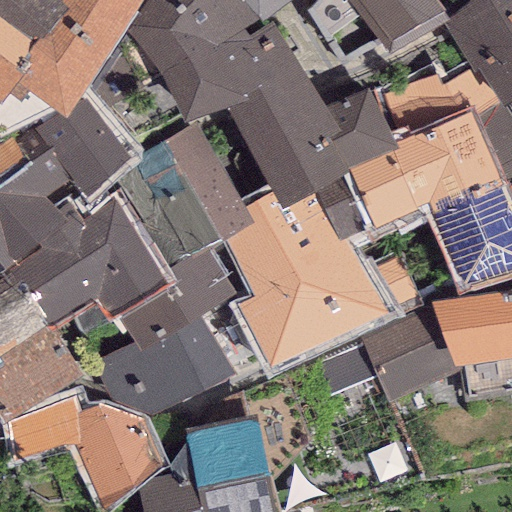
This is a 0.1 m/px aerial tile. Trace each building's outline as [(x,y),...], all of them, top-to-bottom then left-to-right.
[(68,0),(60,9),(67,17),(34,51),(31,49),(12,78),(22,83),(7,100),(0,113),(0,143),(0,144),(33,128),(35,131),(54,120),(65,128),(82,103),(89,93),(91,90),(125,35),(150,0),(68,0)] [(68,0),(0,0),(0,24),(31,49),(34,51),(67,17),(60,9),(68,0)] [(261,29),(239,0),(150,0),(125,35),(159,79),(178,119),(180,124),(184,133),(196,127),(248,110),(245,103),(299,74),(292,64),(268,24),(261,29)] [(239,0),(261,29),(268,24),(302,0),(239,0)] [(428,0),(318,0),(317,1),(305,14),(342,70),(381,48),(389,60),(440,30),(444,20),(428,0)] [(511,106),(511,0),(479,0),(447,24),(445,29),(469,72),(475,69),(503,112),(511,106)] [(0,24),(0,113),(7,100),(22,83),(12,78),(31,49),(0,24)] [(159,79),(125,35),(91,90),(139,143),(178,119),(159,79)] [(321,111),(299,74),(245,103),(248,110),(196,127),(228,184),(244,214),(270,199),(283,218),(316,202),(342,170),(329,146),(339,141),(321,111)] [(342,170),(345,176),(393,158),(398,156),(394,150),(366,93),(321,111),(339,141),(329,146),(342,170)] [(51,158),(53,162),(69,181),(87,205),(129,163),(101,129),(82,103),(65,128),(54,120),(35,131),(51,158)] [(511,224),(469,118),(394,150),(398,156),(393,158),(415,213),(428,208),(463,293),(511,276),(511,224)] [(135,167),(123,174),(151,225),(164,218),(228,184),(196,127),(184,133),(132,162),(135,167)] [(0,144),(0,186),(51,158),(35,131),(33,128),(0,144)] [(0,186),(0,202),(33,241),(35,244),(55,233),(53,228),(49,221),(57,217),(42,198),(69,181),(53,162),(51,158),(0,186)] [(415,213),(393,158),(345,176),(342,170),(316,202),(337,246),(344,243),(355,239),(358,242),(416,217),(415,213)] [(226,246),(253,231),(244,214),(228,184),(164,218),(188,261),(190,265),(207,256),(226,246)] [(270,199),(244,214),(253,231),(226,246),(255,305),(236,312),(268,374),(387,320),(344,243),(337,246),(316,202),(283,218),(270,199)] [(0,274),(3,279),(7,277),(46,259),(35,244),(33,241),(0,202),(0,274)] [(98,305),(108,326),(113,323),(165,295),(159,285),(114,205),(82,226),(75,215),(70,208),(57,217),(49,221),(53,228),(55,233),(98,305)] [(43,257),(7,277),(18,295),(23,292),(48,335),(51,333),(98,305),(55,233),(35,244),(43,257)] [(234,302),(207,256),(190,265),(188,261),(159,285),(165,295),(113,323),(133,345),(139,355),(201,326),(234,302)] [(3,279),(0,281),(0,363),(48,335),(23,292),(18,295),(7,277),(3,279)] [(511,296),(429,307),(454,371),(511,363),(511,296)] [(429,307),(359,340),(387,406),(455,375),(454,371),(429,307)] [(235,381),(201,326),(139,355),(133,345),(90,364),(108,402),(152,421),(235,381)] [(0,363),(0,422),(2,428),(84,381),(51,333),(48,335),(0,363)] [(75,396),(9,428),(13,463),(77,445),(80,444),(73,416),(80,413),(75,396)] [(100,408),(80,413),(73,416),(80,444),(77,445),(101,511),(103,511),(130,498),(162,469),(143,425),(100,408)] [(274,511),(257,420),(185,434),(187,446),(168,471),(170,480),(150,485),(137,497),(138,511),(274,511)]
